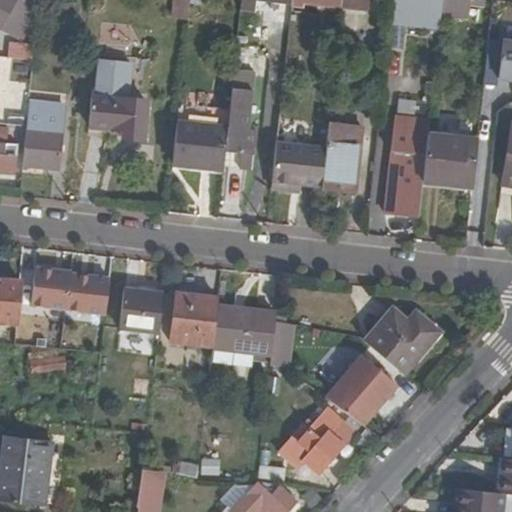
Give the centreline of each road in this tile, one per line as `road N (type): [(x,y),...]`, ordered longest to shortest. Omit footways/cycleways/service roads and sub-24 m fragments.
road 1 (residential): [(511,279),(0,219)]
road 2 (tertiary): [(511,341),(357,511)]
